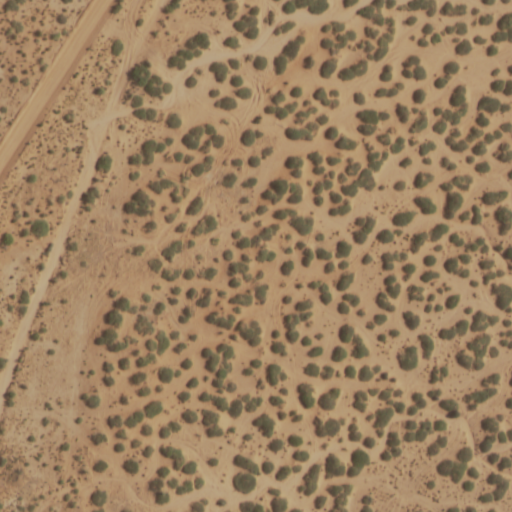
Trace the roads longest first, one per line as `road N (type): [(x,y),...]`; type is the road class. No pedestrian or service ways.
road 1 (track): [(0,448),(112,56),(144,0)]
road 2 (track): [(0,171),(72,71),(112,56)]
